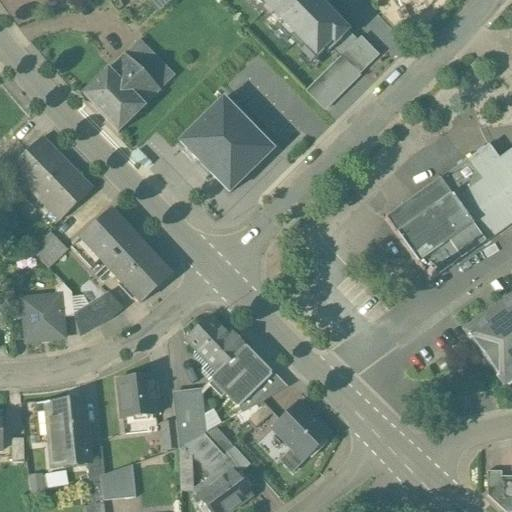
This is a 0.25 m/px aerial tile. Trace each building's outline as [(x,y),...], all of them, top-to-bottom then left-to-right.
[(325,0),(261,0),(317,59),(352,28),(325,0)] [(362,35),(306,91),(325,110),(382,56),(362,35)] [(141,41),(109,72),(144,108),(176,76),(141,41)] [(109,72),(108,70),(81,97),(118,135),(145,109),(109,72)] [(225,95),(179,140),(231,193),(277,147),(225,95)] [(54,155),(40,140),(8,172),(25,189),(42,205),(59,223),(90,192),(75,177),(74,179),(53,156),(54,155)] [(488,146),(439,181),(451,198),(500,162),(488,146)] [(511,153),(500,162),(451,198),(483,243),(483,244),(511,223),(511,153)] [(439,181),(385,220),(396,236),(396,237),(417,267),(418,266),(424,275),(423,275),(429,283),(437,278),(437,277),(483,244),(483,243),(451,198),(439,181)] [(25,189),(9,206),(25,222),(42,205),(25,189)] [(139,243),(110,212),(79,240),(80,240),(70,250),(90,272),(100,262),(108,271),(139,243)] [(139,243),(108,271),(140,305),(171,277),(139,243)] [(59,244),(35,255),(49,271),(68,254),(59,244)] [(109,295),(85,310),(92,332),(103,326),(113,318),(123,310),(109,295)] [(56,298),(21,301),(26,344),(64,340),(62,319),(59,297),(56,298)] [(511,299),(465,333),(502,384),(505,382),(511,376),(511,299)] [(85,310),(74,317),(74,318),(80,338),(92,332),(85,310)] [(227,338),(208,319),(186,342),(217,374),(210,380),(211,381),(243,350),(244,350),(230,335),(227,338)] [(244,350),(243,350),(211,381),(243,414),(283,390),(244,350)] [(152,377),(117,381),(121,421),(156,417),(152,377)] [(199,392),(172,396),(175,423),(179,450),(179,451),(185,447),(203,437),(204,436),(199,392)] [(81,400),(45,404),(52,468),(87,465),(85,450),(84,437),(81,400)] [(264,405),(246,421),(254,430),(272,414),(264,405)] [(316,425),(297,406),(273,430),(292,450),(280,462),(292,474),(330,437),(317,424),(316,425)] [(175,423),(159,425),(163,451),(179,450),(175,423)] [(235,450),(216,429),(204,436),(203,437),(224,460),(226,458),(235,450)] [(224,460),(203,437),(185,447),(192,454),(213,478),(195,491),(193,492),(197,497),(232,471),(224,461),(226,459),(226,458),(224,460)] [(23,440),(11,440),(12,464),(24,464),(23,440)] [(192,454),(185,447),(179,451),(181,492),(195,491),(192,454)] [(102,448),(85,450),(87,465),(89,481),(100,477),(104,476),(102,448)] [(132,467),(116,472),(119,501),(135,499),(132,467)] [(30,474),(32,489),(66,486),(65,471),(30,474)] [(232,471),(197,497),(207,511),(231,511),(252,497),(232,471)] [(104,476),(100,477),(103,503),(119,501),(116,472),(104,476)] [(89,481),(86,483),(88,509),(103,507),(103,503),(100,477),(89,481)]
